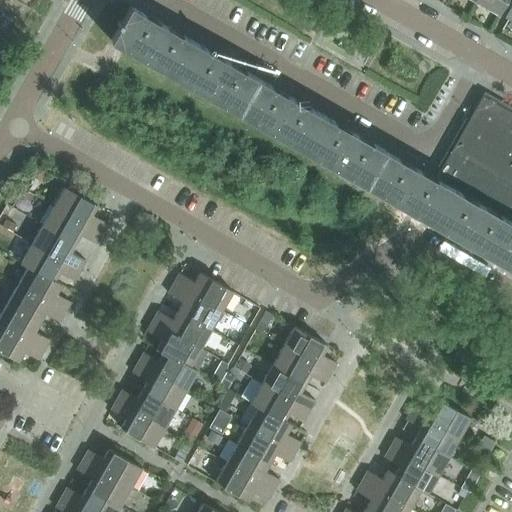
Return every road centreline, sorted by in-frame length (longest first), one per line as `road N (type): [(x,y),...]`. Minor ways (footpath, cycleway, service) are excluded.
road 1 (residential): [(511,292),(409,238),(387,241),(363,285),(314,297),(14,125)]
road 2 (residential): [(480,57),(428,153),(160,0)]
road 3 (residential): [(238,511),(0,375)]
road 4 (residential): [(14,125),(86,0)]
